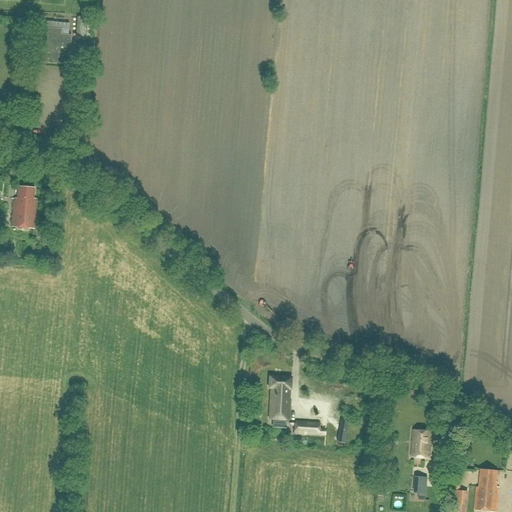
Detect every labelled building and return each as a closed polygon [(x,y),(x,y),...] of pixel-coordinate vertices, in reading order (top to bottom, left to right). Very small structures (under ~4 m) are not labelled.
[(86,38),(88,18),(77,17),(75,37),(86,38)] [(61,30),(45,28),(38,28),(38,33),(38,38),(34,38),(32,62),(68,65),(70,36),(61,35),(61,30)] [(13,204),(11,227),(34,229),(36,200),(33,199),(34,188),(18,187),(16,205),(13,204)] [(269,377),(269,388),(270,389),(269,420),(288,420),(289,378),(269,377)] [(325,429),(319,429),(320,423),(294,421),(293,427),(293,435),(325,436),(325,429)] [(430,459),(431,432),(413,431),(411,458),(430,459)] [(497,488),(497,483),(496,483),(497,472),(481,470),(479,488),(476,487),(474,510),(492,511),(496,511),(499,488),(497,488)] [(425,499),(427,478),(415,477),(414,493),(422,494),(422,498),(425,499)] [(454,511),(466,511),(468,491),(456,490),(454,511)]
